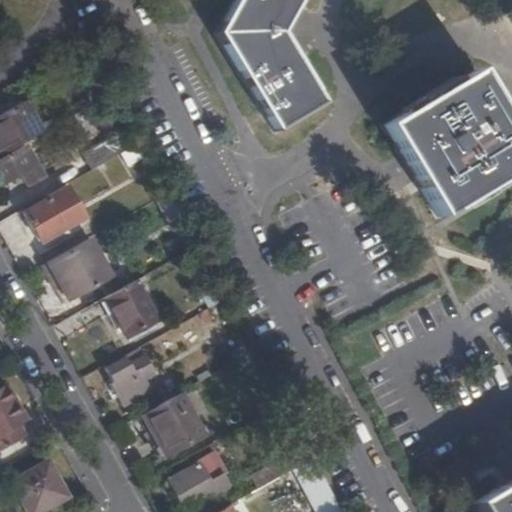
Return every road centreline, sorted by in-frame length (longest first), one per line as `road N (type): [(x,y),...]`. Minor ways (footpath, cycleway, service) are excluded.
road 1 (residential): [(393,511),(224,195)]
road 2 (residential): [(0,289),(127,511)]
road 3 (residential): [(224,195),(119,0)]
road 4 (residential): [(224,195),(333,134),(360,88)]
road 5 (residential): [(360,88),(480,19)]
